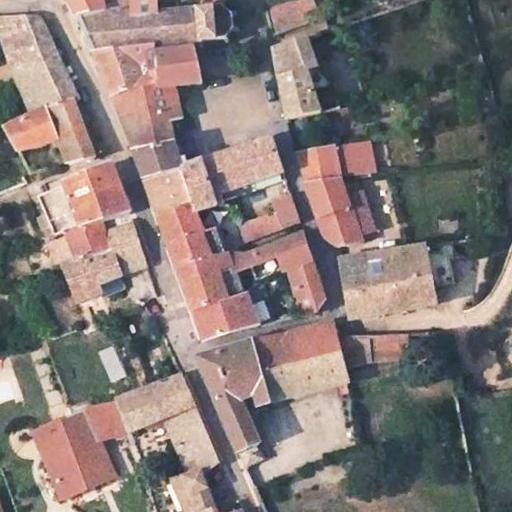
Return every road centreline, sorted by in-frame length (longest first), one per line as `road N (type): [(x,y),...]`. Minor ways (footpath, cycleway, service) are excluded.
road 1 (residential): [(245,22),(260,116),(281,137),(337,315),(188,357)]
road 2 (residential): [(57,1),(160,261),(188,357)]
road 3 (residential): [(188,357),(257,511)]
